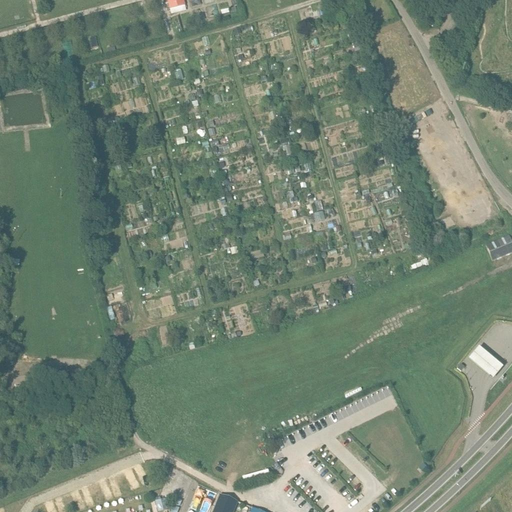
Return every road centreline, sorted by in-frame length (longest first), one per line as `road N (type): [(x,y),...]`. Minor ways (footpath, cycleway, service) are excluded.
road 1 (unclassified): [(502,190),(394,0)]
road 2 (secondary): [(511,407),(405,511)]
road 3 (track): [(231,492),(122,435)]
